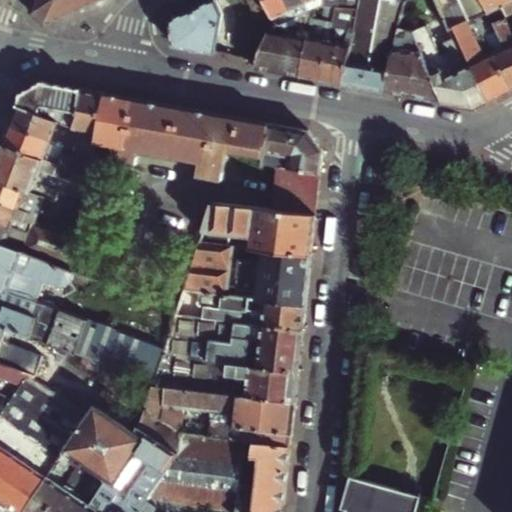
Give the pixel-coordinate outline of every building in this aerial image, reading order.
[(48,25),(101,0),(36,0),(33,12),(41,19),(48,25)] [(177,45),(234,55),(240,22),(237,17),(243,9),(239,0),(216,0),(209,4),(174,20),(177,45)] [(248,0),(255,14),(270,7),(267,0),(248,0)] [(298,19),(288,0),(267,0),(270,7),(277,21),(284,26),(298,19)] [(288,0),(298,19),(315,12),(309,0),(288,0)] [(332,4),(329,0),(309,0),(315,12),(316,11),(326,6),(332,4)] [(346,83),(361,0),(341,0),(332,4),(326,6),(329,7),(334,7),(339,7),(351,6),(347,24),(336,22),(325,79),(336,81),(346,83)] [(397,44),(400,29),(408,0),(361,0),(346,83),(354,84),(361,86),(368,51),(383,54),(385,41),(397,44)] [(511,18),(511,0),(460,0),(471,21),(474,20),(478,18),(502,7),(505,13),(508,20),(511,18)] [(336,22),(347,24),(351,6),(339,7),(336,22)] [(314,20),(336,22),(339,7),(334,7),(332,15),(316,12),(314,20)] [(290,73),(304,75),(314,20),(316,12),(316,11),(315,12),(298,19),(284,26),(277,21),(273,28),(264,44),(259,56),(256,67),(270,69),(290,73)] [(511,89),(511,28),(508,20),(505,13),(493,18),(506,48),(494,53),(511,90),(511,89)] [(480,33),(484,31),(478,18),(474,20),(480,33)] [(315,77),(325,79),(336,22),(314,20),(304,75),(315,77)] [(504,93),(511,90),(494,53),(485,57),(469,22),(457,28),(463,43),(490,100),(504,93)] [(449,102),(429,59),(416,30),(400,29),(397,44),(388,91),(420,97),(449,102)] [(488,40),(494,37),(490,30),(485,33),(488,40)] [(375,88),(388,91),(397,44),(385,41),(383,54),(368,51),(361,86),(375,88)] [(490,100),(463,43),(429,59),(449,102),(467,106),(476,107),(490,100)] [(74,126),(79,115),(84,88),(50,82),(45,81),(23,94),(19,105),(37,112),(60,121),(74,126)] [(93,160),(97,142),(105,100),(106,92),(94,90),(84,88),(79,115),(74,126),(71,135),(68,143),(65,151),(63,155),(93,160)] [(126,143),(120,142),(125,112),(128,96),(118,94),(106,92),(105,100),(97,142),(116,146),(125,148),(126,143)] [(140,151),(142,151),(147,126),(151,100),(140,98),(128,96),(125,112),(120,142),(126,143),(125,148),(140,151)] [(195,160),(199,138),(204,110),(178,105),(151,100),(147,126),(142,151),(195,160)] [(71,135),(74,126),(60,121),(37,112),(19,105),(11,123),(52,139),(56,129),(71,135)] [(230,153),(234,154),(247,118),(226,114),(204,110),(199,138),(195,160),(208,163),(227,166),(230,153)] [(236,154),(266,160),(273,123),(258,120),(247,118),(234,154),(236,154)] [(60,149),(62,143),(52,139),(11,123),(4,143),(17,147),(43,157),(60,164),(63,155),(65,151),(60,149)] [(281,169),(322,173),(324,149),(310,130),(293,127),(273,123),(266,160),(265,167),(281,169)] [(60,149),(65,151),(68,143),(63,141),(62,143),(60,149)] [(65,178),(88,187),(92,167),(93,160),(63,155),(60,164),(43,157),(17,147),(4,143),(0,153),(0,177),(3,178),(47,195),(53,186),(60,189),(65,178)] [(113,160),(123,162),(125,148),(116,146),(113,160)] [(123,162),(137,164),(140,151),(125,148),(123,162)] [(206,176),(225,180),(231,181),(236,154),(234,154),(230,153),(227,166),(208,163),(206,176)] [(277,194),(319,199),(322,173),(281,169),(277,194)] [(0,198),(21,207),(39,214),(47,195),(3,178),(0,177),(0,198)] [(275,210),(317,215),(319,199),(277,194),(275,210)] [(0,219),(14,225),(21,207),(0,198),(0,219)] [(313,254),(315,234),(317,215),(275,210),(217,203),(208,229),(265,235),(263,249),(313,254)] [(0,240),(7,244),(14,225),(0,219),(0,240)] [(25,251),(73,270),(79,236),(37,220),(34,227),(32,232),(27,246),(25,251)] [(227,294),(230,271),(233,245),(263,249),(265,235),(208,229),(187,290),(200,291),(227,294)] [(63,286),(72,281),(76,271),(73,270),(25,251),(20,249),(7,244),(0,240),(0,286),(37,300),(45,279),(63,286)] [(261,261),(312,266),(313,254),(263,249),(261,261)] [(258,297),(308,303),(312,266),(261,261),(240,259),(238,277),(260,279),(258,297)] [(88,320),(37,300),(0,286),(0,323),(35,338),(54,345),(62,348),(76,354),(88,320)] [(210,318),(304,329),(308,303),(258,297),(227,294),(200,291),(198,302),(201,306),(211,307),(210,318)] [(154,384),(296,401),(304,329),(210,318),(178,315),(154,384)] [(154,384),(166,349),(88,320),(76,354),(154,384)] [(29,351),(49,359),(54,345),(35,338),(29,351)] [(0,361),(4,363),(41,378),(47,363),(0,344),(0,361)] [(41,378),(49,381),(62,348),(54,345),(49,359),(47,363),(41,378)] [(210,436),(292,444),(296,401),(154,384),(143,417),(140,427),(179,452),(181,432),(163,420),(165,406),(214,412),(210,436)] [(0,459),(8,447),(23,425),(34,408),(21,400),(2,428),(5,430),(0,438),(0,459)] [(98,509),(96,511),(138,511),(147,500),(179,452),(140,427),(117,415),(102,407),(105,403),(99,400),(75,436),(67,450),(84,461),(100,471),(108,477),(116,482),(136,452),(150,461),(122,504),(107,495),(98,509)] [(140,427),(143,417),(120,408),(117,415),(140,427)] [(0,496),(3,499),(36,451),(55,422),(42,414),(23,442),(26,445),(19,455),(8,447),(0,459),(0,496)] [(22,511),(24,511),(67,450),(75,436),(62,428),(43,456),(36,451),(3,499),(22,511)] [(214,511),(284,511),(290,466),(292,444),(210,436),(181,432),(179,452),(147,500),(158,507),(165,511),(184,511),(186,509),(206,511),(214,511)] [(24,511),(49,511),(84,461),(67,450),(24,511)] [(71,511),(87,490),(79,486),(88,472),(96,477),(100,471),(84,461),(49,511),(71,511)] [(87,490),(71,511),(96,511),(98,509),(90,505),(108,477),(100,471),(96,477),(87,490)] [(416,511),(422,494),(350,476),(345,511),(416,511)] [(154,511),(158,507),(147,500),(138,511),(154,511)]
